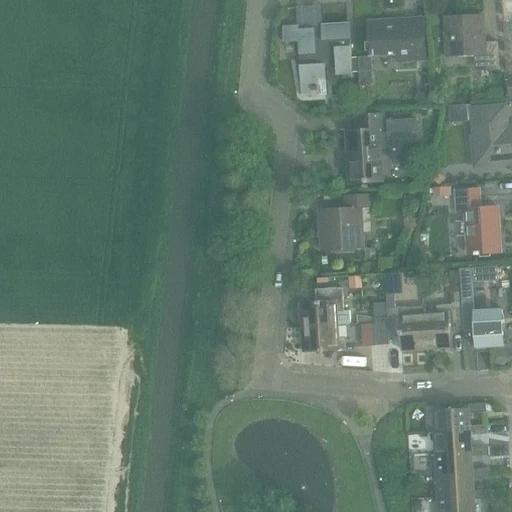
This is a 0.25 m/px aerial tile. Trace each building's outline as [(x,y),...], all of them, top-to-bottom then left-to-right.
[(475,71),(488,71),(500,70),(498,42),(487,42),(485,15),(445,18),(448,59),(473,57),(475,71)] [(399,62),(426,61),(424,23),(405,25),(405,20),(370,22),(372,57),(399,55),(399,62)] [(337,76),(353,75),(350,23),(321,25),(322,30),(314,30),(314,28),(299,29),(299,26),(283,27),(284,44),(299,43),(302,98),(327,96),(326,68),(336,68),(337,76)] [(421,90),(414,101),(423,107),(430,96),(421,90)] [(475,167),(511,162),(511,127),(508,128),(505,106),(469,110),(475,167)] [(383,182),(381,149),(390,148),(390,140),(418,138),(417,119),(387,120),(387,133),(380,133),(380,131),(384,131),(383,115),(355,117),(356,132),(346,133),(349,184),(383,182)] [(439,170),(431,178),(439,185),(446,177),(439,170)] [(450,188),(433,188),(434,198),(450,197),(450,188)] [(468,254),(501,252),(499,209),(481,210),(480,191),(457,192),(458,212),(465,212),(468,254)] [(361,209),(372,208),(371,194),(343,196),(343,208),(318,209),(321,251),(364,248),(361,209)] [(412,196),(402,196),(402,207),(411,207),(412,196)] [(375,249),(364,249),(365,260),(375,260),(375,249)] [(471,268),(459,269),(460,290),(463,330),(474,329),(475,347),(504,346),(502,310),(473,311),(471,268)] [(458,272),(449,272),(450,284),(458,283),(458,272)] [(361,276),(348,277),(348,289),(362,288),(361,276)] [(337,325),(350,324),(349,311),(343,312),(342,288),(315,290),(316,302),(300,303),(301,327),(337,325)] [(450,293),(451,304),(436,305),(437,312),(423,313),(425,349),(450,347),(449,331),(451,331),(461,331),(459,292),(450,293)] [(386,296),(387,308),(388,317),(375,318),(377,345),(389,344),(389,336),(400,335),(401,350),(425,349),(423,313),(410,314),(410,306),(394,308),(394,296),(386,296)] [(337,338),(337,325),(301,327),(303,352),(331,350),(345,349),(345,338),(337,338)] [(469,408),(432,410),(433,432),(470,429),(470,425),(469,413),(485,412),(484,403),(469,404),(469,408)] [(486,433),(486,425),(481,425),(470,425),(470,429),(433,432),(434,453),(472,451),(471,447),(471,434),(486,433)] [(487,446),(471,447),(472,451),(434,453),(435,474),(473,472),(472,468),(472,456),(487,455),(487,446)] [(488,467),(472,468),(473,472),(435,474),(436,495),(474,493),(474,490),(473,477),(488,476),(488,467)] [(474,493),(436,495),(437,511),(474,511),(474,499),(490,498),(489,489),(474,490),(474,493)]
